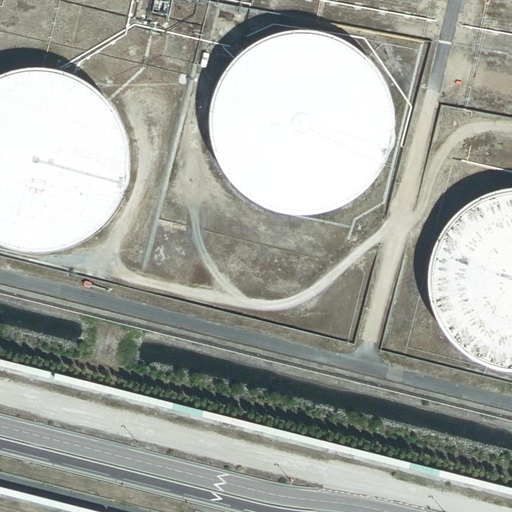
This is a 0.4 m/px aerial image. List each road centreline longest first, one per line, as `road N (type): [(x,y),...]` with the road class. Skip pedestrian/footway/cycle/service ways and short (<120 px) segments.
road 1 (unclassified): [(388,511),(259,491),(0,427)]
road 2 (unclassified): [(0,444),(273,511)]
